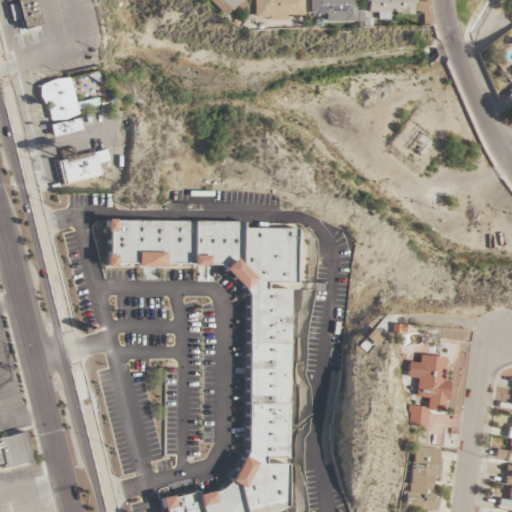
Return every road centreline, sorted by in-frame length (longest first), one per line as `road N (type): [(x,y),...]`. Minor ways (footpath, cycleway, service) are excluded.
road 1 (primary): [(108,511),(0,72)]
road 2 (primary): [(0,212),(71,511)]
road 3 (residential): [(441,0),(454,51),(511,170)]
road 4 (residential): [(462,511),(479,377),(501,336)]
